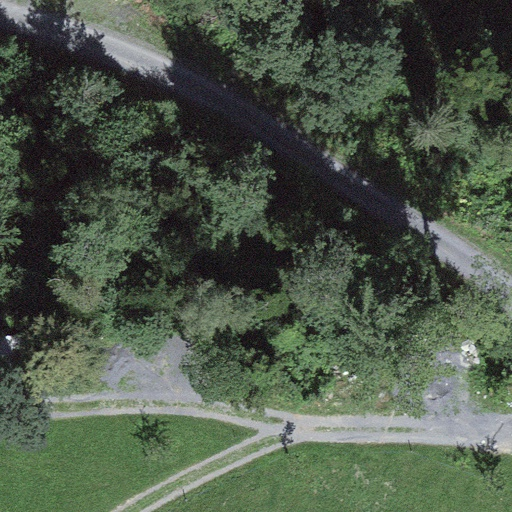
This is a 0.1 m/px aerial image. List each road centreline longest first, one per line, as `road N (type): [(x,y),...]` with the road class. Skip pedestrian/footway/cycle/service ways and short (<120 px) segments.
road 1 (track): [(0,13),(157,67),(489,276),(511,312)]
road 2 (track): [(511,425),(387,424),(138,402),(19,407),(0,400)]
road 3 (track): [(310,417),(129,511)]
